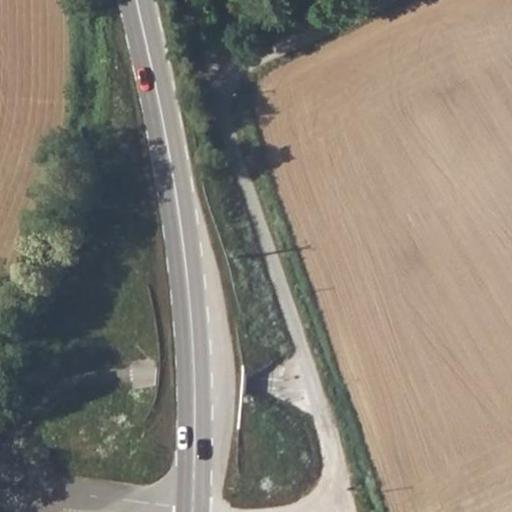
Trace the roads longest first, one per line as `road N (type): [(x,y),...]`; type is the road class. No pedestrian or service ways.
road 1 (secondary): [(195,511),(195,335),(134,0)]
road 2 (unclassified): [(349,510),(316,387),(227,136),(223,92)]
road 3 (residential): [(223,92),(240,64),(387,0)]
